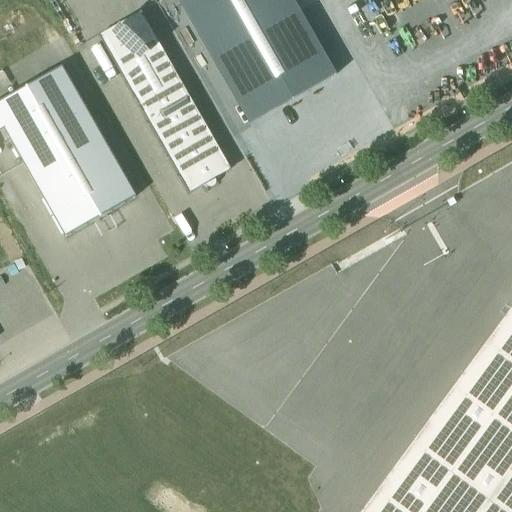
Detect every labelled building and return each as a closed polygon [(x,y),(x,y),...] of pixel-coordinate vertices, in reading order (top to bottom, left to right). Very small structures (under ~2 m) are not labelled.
[(178,0),(252,127),(336,78),(290,0),(178,0)] [(231,171),(141,13),(98,37),(188,195),(201,188),(218,178),(231,171)] [(61,68),(0,102),(0,122),(66,238),(135,199),(61,68)] [(218,178),(201,188),(202,189),(204,190),(206,190),(208,189),(210,189),(212,189),(214,188),(215,186),(216,184),(217,184),(218,183),(219,180),(218,178)] [(511,511),(511,305),(359,511),(511,511)] [(47,408),(56,432),(121,407),(112,383),(47,408)] [(0,471),(32,457),(22,436),(0,445),(0,471)] [(141,439),(83,468),(84,471),(72,477),(81,496),(152,461),(141,439)]
